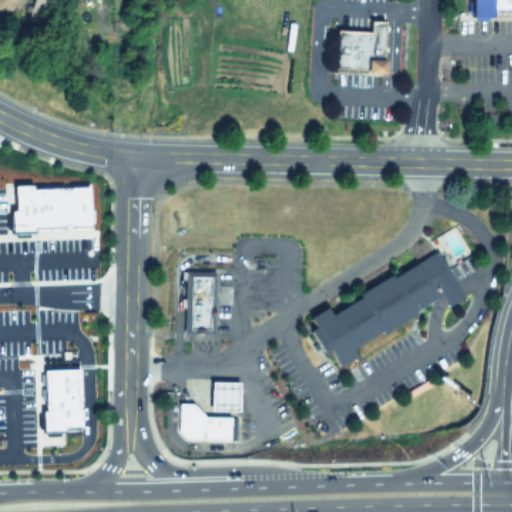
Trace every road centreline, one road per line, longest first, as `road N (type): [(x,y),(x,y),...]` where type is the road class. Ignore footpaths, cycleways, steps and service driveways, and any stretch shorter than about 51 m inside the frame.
road 1 (secondary): [(504,481),(0,489)]
road 2 (secondary): [(118,511),(504,502)]
road 3 (secondary): [(132,156),(511,161)]
road 4 (tertiary): [(122,419),(132,156)]
road 5 (tertiary): [(307,484),(246,469),(156,467),(122,419)]
road 6 (motorway): [(505,368),(468,442),(406,481)]
road 7 (secondary): [(0,116),(64,144),(132,156)]
road 8 (motorway): [(505,368),(504,502)]
